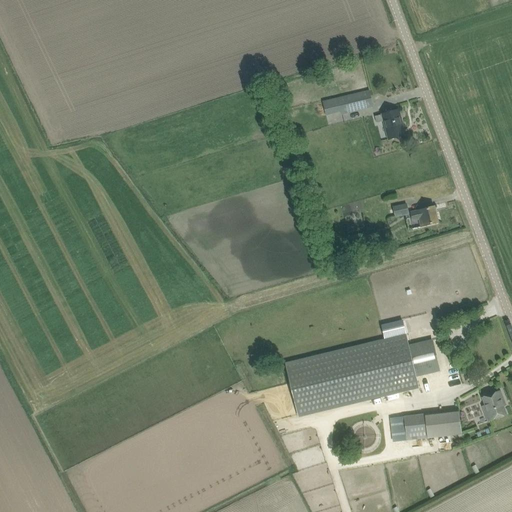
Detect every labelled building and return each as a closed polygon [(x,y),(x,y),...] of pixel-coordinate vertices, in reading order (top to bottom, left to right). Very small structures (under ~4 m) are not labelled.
[(342,115),(373,108),(369,90),(337,98),(341,112),(342,115)] [(388,139),(396,137),(405,135),(399,110),(389,113),(375,116),(377,123),(384,122),(388,139)] [(393,207),(393,208),(389,209),(391,217),(395,216),(395,218),(409,214),(407,204),(393,207)] [(439,223),(435,206),(435,205),(417,208),(417,210),(411,211),(412,222),(419,220),(420,227),(439,223)] [(380,232),(364,237),(363,233),(355,236),(358,244),(374,239),(375,243),(382,241),(380,232)] [(287,364),(291,383),(295,397),(299,416),(419,387),(417,377),(416,373),(440,367),(434,344),(410,349),(409,345),(407,335),(403,321),(381,326),(385,341),(287,364)] [(500,391),(491,394),(483,397),(492,420),(506,414),(501,401),(504,399),(500,391)] [(404,417),(393,418),(396,442),(407,440),(407,441),(451,435),(457,435),(462,434),(459,409),(404,416),(404,417)]
